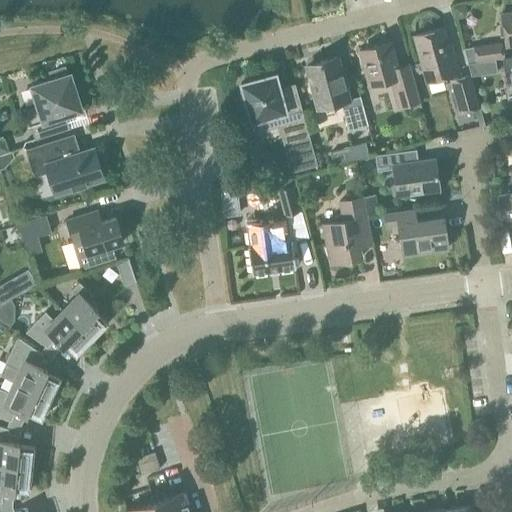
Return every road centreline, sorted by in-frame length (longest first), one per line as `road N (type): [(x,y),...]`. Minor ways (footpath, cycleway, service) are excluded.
road 1 (residential): [(427,0),(201,61),(189,73),(219,321)]
road 2 (residential): [(485,285),(219,321)]
road 3 (residential): [(219,321),(157,346),(125,379),(91,444),(84,511)]
road 4 (residential): [(297,511),(465,471),(508,472)]
road 5 (residential): [(508,472),(485,285)]
road 6 (residential): [(485,285),(470,156),(474,139),(511,129)]
